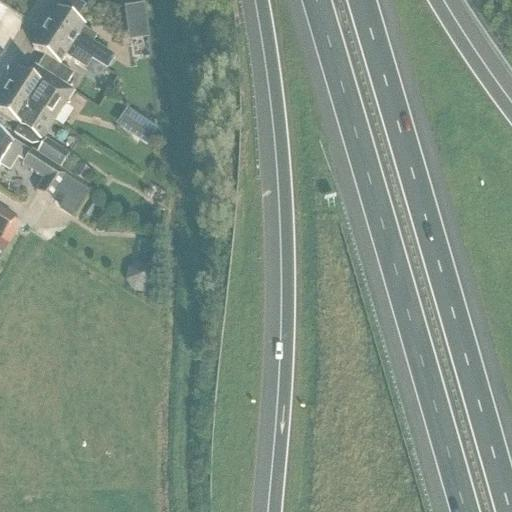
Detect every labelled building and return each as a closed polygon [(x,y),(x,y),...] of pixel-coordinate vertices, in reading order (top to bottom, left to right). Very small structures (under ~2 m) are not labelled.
[(44,31),(91,61),(106,71),(115,58),(93,44),(97,38),(74,23),(83,9),(69,0),(64,0),(57,12),(56,12),(44,31)] [(147,0),(145,0),(127,1),(128,35),(148,34),(147,0)] [(84,71),(91,61),(44,31),(32,50),(42,56),(35,69),(65,87),(73,75),(59,66),(65,58),(84,71)] [(71,91),(65,87),(35,69),(27,80),(17,74),(5,92),(45,118),(46,117),(55,123),(65,106),(63,104),(71,91)] [(0,100),(0,115),(42,143),(54,124),(45,118),(5,92),(0,100)] [(127,111),(116,126),(145,146),(155,131),(127,111)] [(39,155),(31,150),(29,153),(13,142),(11,145),(0,137),(0,167),(9,173),(18,158),(23,161),(22,163),(45,178),(53,164),(39,155)] [(39,155),(53,164),(61,169),(70,156),(47,141),(39,155)] [(67,173),(61,169),(53,164),(45,178),(39,187),(53,196),(67,173)] [(78,166),(72,176),(83,183),(90,174),(78,166)] [(81,203),(90,189),(70,176),(61,191),(81,203)] [(8,246),(22,225),(0,210),(0,235),(3,238),(1,241),(8,246)] [(160,278),(145,255),(124,270),(138,292),(160,278)]
